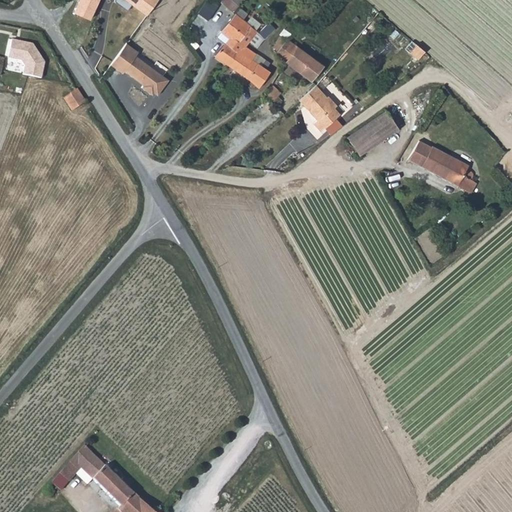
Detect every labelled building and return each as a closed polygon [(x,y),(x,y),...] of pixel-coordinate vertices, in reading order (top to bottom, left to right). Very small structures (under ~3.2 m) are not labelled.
[(126,0),(147,15),(158,0),(126,0)] [(206,0),(203,0),(194,13),(205,20),(215,5),(206,0)] [(232,10),(240,0),(221,0),(221,1),(232,10)] [(238,42),(251,26),(243,19),(237,15),(235,13),(216,36),(225,43),(214,54),(223,60),(238,42)] [(267,22),(256,33),(262,38),(273,28),(267,22)] [(276,41),(282,46),(287,39),(281,35),(276,41)] [(282,46),(276,53),(285,61),(310,80),(322,65),(287,39),(282,46)] [(9,41),(6,54),(23,57),(21,68),(34,70),(38,46),(9,41)] [(238,42),(223,60),(250,81),(248,85),(253,88),(255,86),(258,88),(270,70),(249,57),(251,54),(244,48),(245,47),(238,42)] [(138,52),(126,43),(110,64),(122,73),(124,71),(143,85),(141,87),(152,95),(157,89),(160,91),(169,80),(136,55),(138,52)] [(328,97),(317,85),(301,100),(318,120),(315,124),(322,132),(341,115),(335,108),(338,106),(329,96),(328,97)] [(85,100),(77,88),(64,96),(72,109),(85,100)] [(276,108),(281,103),(279,102),(268,89),(263,95),(276,108)] [(360,154),(368,149),(397,128),(386,109),(347,137),(360,154)] [(419,140),(465,167),(468,162),(432,144),(431,144),(420,139),(419,140)] [(470,169),(464,169),(465,167),(419,140),(408,159),(470,192),(475,182),(470,178),(472,175),(472,171),(470,169)] [(153,511),(84,444),(78,451),(44,491),(51,497),(59,488),(62,491),(81,469),(120,506),(114,511),(153,511)]
